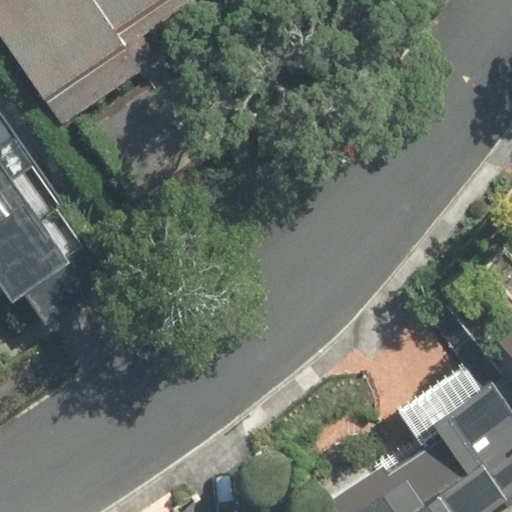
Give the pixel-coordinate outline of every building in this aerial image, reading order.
[(96,29),(137,0),(0,0),(0,51),(49,121),(124,69),(96,29)] [(265,0),(296,32),(330,0),(265,0)] [(135,84),(69,128),(128,213),(193,168),(135,84)] [(0,299),(9,293),(33,326),(104,277),(0,127),(0,299)] [(511,376),(511,312),(480,342),(511,376)] [(480,511),(478,507),(511,485),(511,418),(486,377),(412,424),(418,434),(312,501),(318,511),(480,511)]
